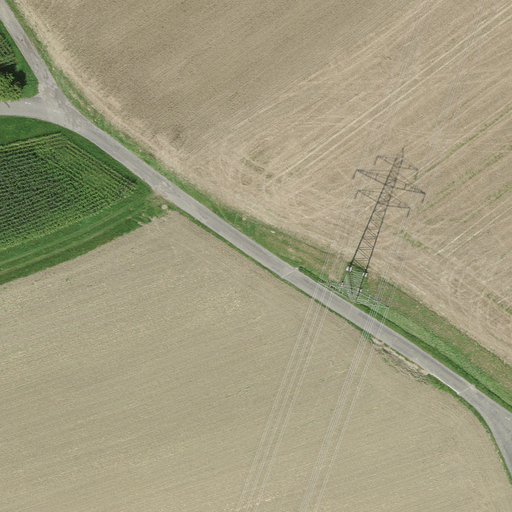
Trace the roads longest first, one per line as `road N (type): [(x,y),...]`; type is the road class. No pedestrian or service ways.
road 1 (track): [(0,109),(83,125),(501,422)]
road 2 (track): [(175,194),(0,277)]
road 3 (track): [(56,114),(46,76),(0,8)]
